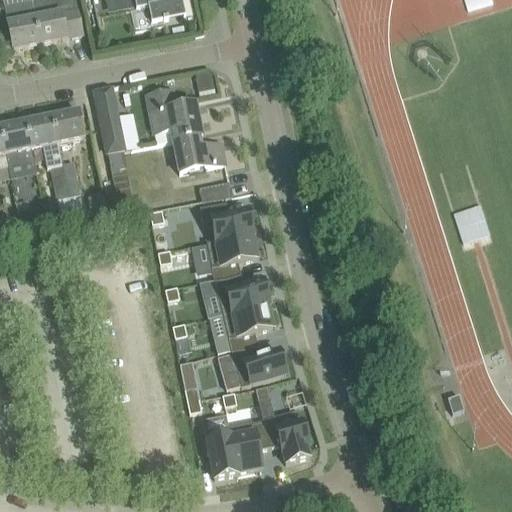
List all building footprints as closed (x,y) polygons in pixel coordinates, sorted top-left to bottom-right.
[(74,0),(59,0),(52,1),(61,45),(67,43),(82,40),(74,0)] [(135,0),(137,10),(149,7),(152,24),(185,17),(182,1),(186,0),(185,0),(135,0)] [(52,1),(31,6),(39,49),(61,45),(52,1)] [(39,49),(31,6),(5,11),(14,54),(39,49)] [(211,78),(196,81),(199,96),(214,93),(211,78)] [(108,158),(125,155),(111,91),(95,94),(108,158)] [(156,150),(174,146),(202,141),(196,108),(177,112),(173,95),(146,100),(154,137),(156,150)] [(78,114),(50,120),(56,148),(58,148),(84,142),(78,114)] [(69,202),(62,169),(58,148),(56,148),(50,120),(25,126),(31,154),(43,151),(47,173),(50,173),(56,205),(57,205),(69,202)] [(34,167),(31,154),(25,126),(0,130),(0,135),(5,159),(6,159),(9,171),(9,172),(34,167)] [(0,172),(9,171),(6,159),(5,159),(0,135),(0,172)] [(202,141),(174,146),(180,179),(226,170),(221,148),(201,152),(199,142),(202,141)] [(468,162),(440,171),(450,202),(478,193),(468,162)] [(80,200),(73,166),(62,169),(69,202),(80,200)] [(204,208),(234,201),(230,185),(200,192),(204,208)] [(88,202),(91,218),(98,217),(106,209),(103,196),(96,197),(88,202)] [(119,210),(121,223),(141,219),(146,218),(143,205),(119,210)] [(226,207),(199,213),(202,226),(212,224),(216,245),(206,247),(206,248),(253,239),(248,215),(229,219),(226,207)] [(480,208),(458,214),(463,234),(485,228),(480,208)] [(17,216),(21,230),(23,243),(44,238),(38,211),(17,216)] [(162,216),(150,218),(152,230),(164,228),(162,216)] [(109,225),(110,227),(112,237),(124,235),(121,223),(109,225)] [(0,247),(23,243),(21,230),(0,235),(0,233),(0,247)] [(253,239),(206,248),(214,284),(241,278),(238,266),(256,263),(252,240),(253,240),(253,239)] [(170,256),(158,258),(159,266),(160,270),(172,268),(170,256)] [(241,278),(214,284),(222,320),(268,309),(263,286),(244,290),(241,278)] [(177,292),(165,295),(168,307),(180,304),(177,292)] [(268,309),(222,320),(231,356),(258,349),(255,337),(273,333),(267,311),(269,310),(268,309)] [(184,329),(173,332),(175,344),(187,341),(184,329)] [(258,349),(231,356),(241,393),(285,380),(279,356),(261,361),(258,349)] [(267,391),(255,394),(258,405),(270,403),(267,391)] [(197,393),(185,395),(187,407),(199,405),(197,393)] [(234,398),(222,401),(225,413),(237,410),(234,398)] [(459,399),(448,403),(453,418),(463,415),(459,399)] [(270,403),(258,405),(263,426),(270,452),(280,450),(285,468),(310,462),(307,451),(308,451),(302,427),(278,433),(275,421),(270,403)] [(199,405),(187,407),(190,419),(202,417),(199,405)] [(263,426),(229,433),(238,479),(239,479),(239,478),(261,473),(257,455),(270,452),(263,426)] [(229,433),(205,437),(214,484),(238,479),(229,433)]
